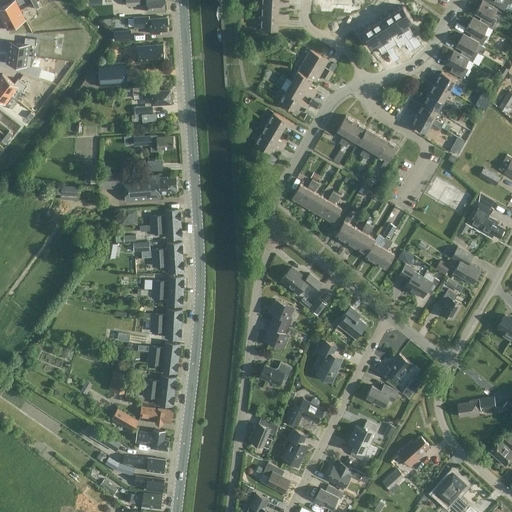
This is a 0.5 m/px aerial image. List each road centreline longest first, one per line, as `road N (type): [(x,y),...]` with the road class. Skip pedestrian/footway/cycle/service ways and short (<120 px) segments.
road 1 (secondary): [(174,511),(198,278),(179,0)]
road 2 (residential): [(228,511),(259,274),(280,233)]
road 3 (residential): [(287,511),(384,315)]
road 4 (residential): [(280,233),(270,201),(334,97),(364,85)]
road 5 (residential): [(511,498),(443,427),(438,383),(449,362)]
road 6 (residential): [(398,205),(428,147),(380,119),(364,85)]
road 7 (residential): [(384,315),(280,233)]
road 8 (residential): [(364,85),(429,49),(457,0)]
road 9 (residential): [(449,362),(511,252)]
